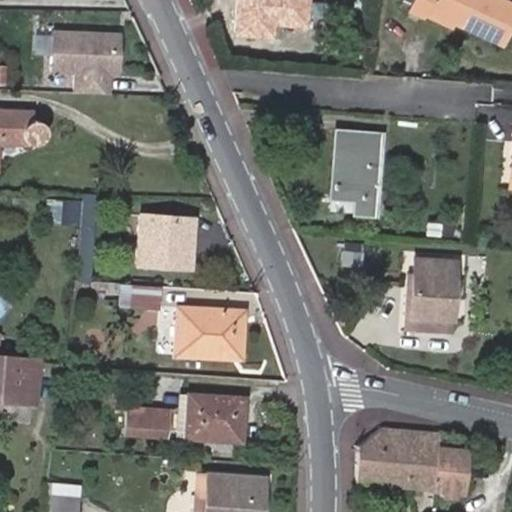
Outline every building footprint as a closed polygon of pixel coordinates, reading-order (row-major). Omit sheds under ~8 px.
[(411,0),(408,7),(424,15),(427,8),(452,20),(502,44),(511,22),(511,4),(503,0),(411,0)] [(427,8),(424,15),(449,27),(452,20),(427,8)] [(117,35),(50,32),(49,72),(69,73),(68,93),(105,95),(106,74),(115,75),(117,35)] [(0,131),(20,131),(20,134),(20,136),(21,139),(24,142),(27,143),(31,144),(34,144),(40,140),(41,137),(42,133),(40,128),(35,124),(30,123),(30,112),(0,110),(0,131)] [(0,143),(23,144),(24,142),(21,139),(20,136),(20,134),(20,131),(0,131),(0,143)] [(354,211),(375,213),(380,134),(336,131),(331,196),(354,198),(354,211)] [(90,280),(93,193),(81,193),(77,279),(90,280)] [(78,202),(49,202),(48,222),(78,223),(78,202)] [(133,215),(129,263),(189,267),(191,219),(133,215)] [(412,291),(405,291),(403,329),(450,332),(454,261),(414,259),(413,274),(412,291)] [(157,306),(158,286),(117,282),(116,304),(157,306)] [(234,332),(235,311),(176,308),(174,354),(240,357),(241,332),(234,332)] [(0,399),(15,401),(16,395),(34,396),(36,362),(0,358),(0,399)] [(177,394),(174,436),(240,439),(242,398),(177,394)] [(16,395),(15,401),(33,403),(34,396),(16,395)] [(126,406),(123,434),(165,435),(166,408),(126,406)] [(354,451),(353,480),(460,489),(464,450),(437,447),(437,434),(379,430),(354,451)] [(251,506),(254,478),(205,474),(204,505),(193,504),(192,511),(259,511),(260,506),(251,506)] [(262,478),(254,478),(251,506),(260,506),(262,478)] [(41,511),(74,511),(75,498),(43,494),(41,511)]
